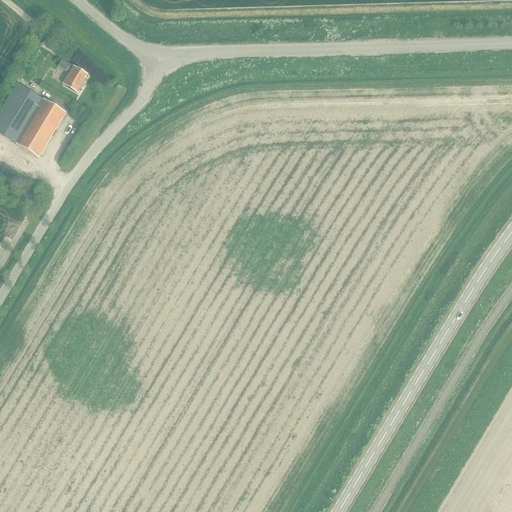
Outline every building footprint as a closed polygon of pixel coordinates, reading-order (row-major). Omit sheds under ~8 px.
[(54,55),(59,47),(54,44),(49,52),(54,55)] [(70,72),(62,85),(76,93),(87,76),(61,61),(57,67),(65,72),(66,70),(70,72)] [(31,64),(27,71),(33,74),(37,68),(31,64)] [(64,114),(43,101),(16,85),(0,111),(0,134),(38,157),(64,114)] [(27,178),(5,165),(0,172),(0,182),(15,191),(18,186),(21,187),(27,178)]
